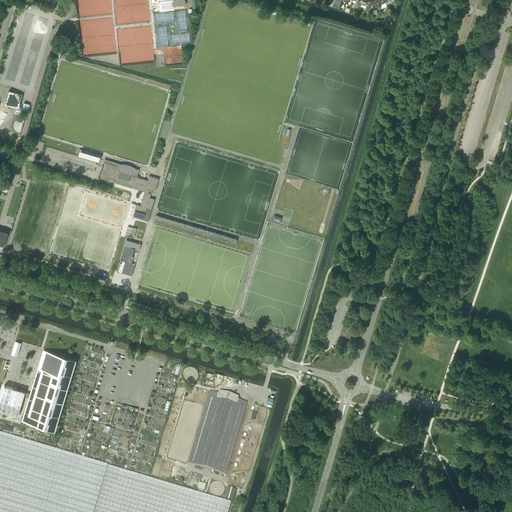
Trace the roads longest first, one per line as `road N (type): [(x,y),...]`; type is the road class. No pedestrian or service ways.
road 1 (unknown): [(424,0),(377,161),(346,251),(328,269),(301,368)]
road 2 (unclassified): [(362,348),(467,0)]
road 3 (tertiary): [(0,278),(301,368)]
road 4 (unknown): [(269,371),(351,404),(380,437),(445,458),(463,486),(511,493)]
road 5 (unknown): [(283,511),(291,476),(282,436),(301,368)]
road 6 (unclassified): [(511,416),(385,394)]
